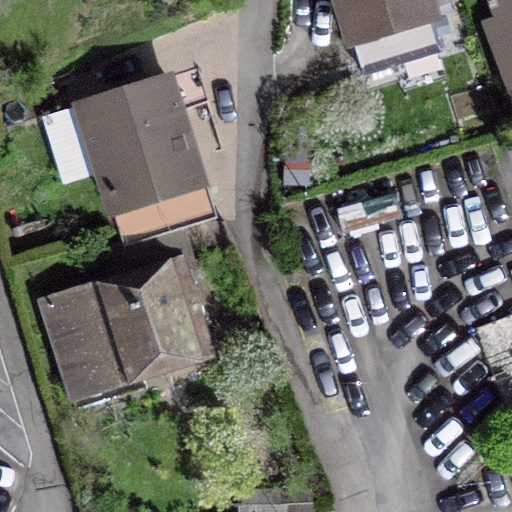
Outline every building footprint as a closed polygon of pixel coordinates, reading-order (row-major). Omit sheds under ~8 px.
[(86,0),(89,9),(115,0),(86,0)] [(332,0),(349,51),(440,23),(433,0),(332,0)] [(511,0),(476,0),(511,94),(511,0)] [(207,193),(172,77),(65,109),(101,225),(207,193)] [(212,362),(179,256),(41,298),(73,405),(212,362)]
